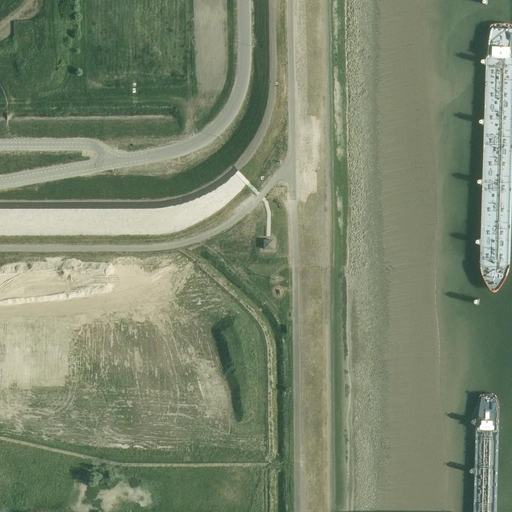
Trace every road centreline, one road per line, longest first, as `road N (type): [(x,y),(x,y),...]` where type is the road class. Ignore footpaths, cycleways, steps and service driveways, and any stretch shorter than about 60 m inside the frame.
road 1 (unclassified): [(291,169),(234,220),(156,263),(101,348),(69,357),(0,338)]
road 2 (unclassified): [(299,511),(291,169)]
road 3 (tertiary): [(111,162),(200,139),(233,108),(243,73),(242,0)]
road 4 (unclassified): [(291,169),(291,0)]
